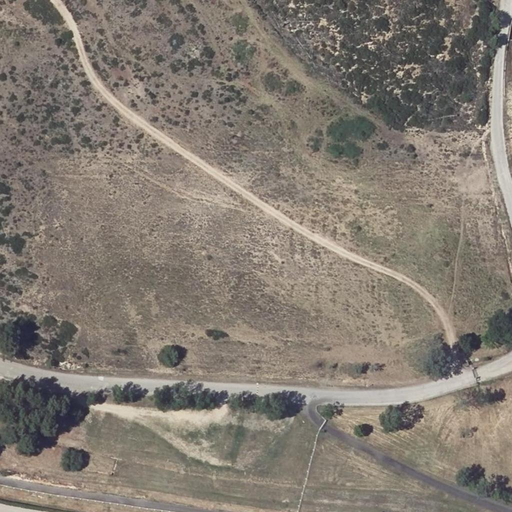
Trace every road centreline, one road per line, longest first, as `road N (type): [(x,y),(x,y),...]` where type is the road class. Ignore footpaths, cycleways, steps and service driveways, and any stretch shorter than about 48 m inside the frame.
road 1 (track): [(458,382),(451,332),(429,297),(341,253),(102,89),(58,0)]
road 2 (unknown): [(306,395),(309,412),(344,440),(503,511)]
road 3 (unclassified): [(508,0),(497,140),(511,201)]
road 4 (unknown): [(185,511),(0,480)]
